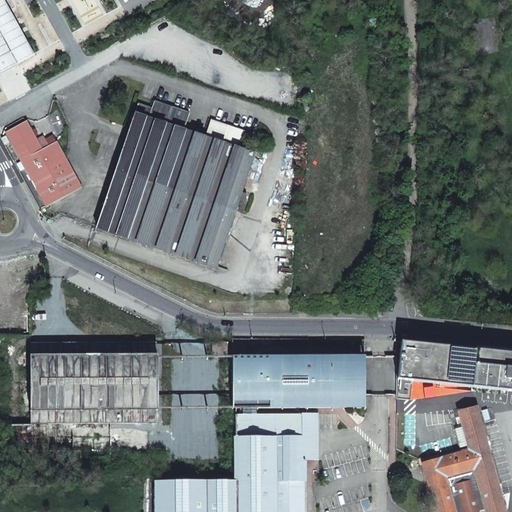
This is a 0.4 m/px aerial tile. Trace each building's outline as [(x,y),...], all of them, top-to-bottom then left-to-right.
[(0,0),(0,72),(36,53),(5,0),(0,0)] [(206,139),(183,131),(188,114),(154,103),(152,110),(138,105),(97,228),(216,268),(235,211),(240,213),(246,194),(241,192),(254,154),(241,150),(246,133),(212,122),(206,139)] [(5,133),(46,207),(82,188),(57,142),(42,150),(27,121),(5,133)] [(2,139),(5,145),(10,143),(6,136),(2,139)] [(511,353),(401,342),(397,379),(396,379),(396,399),(410,400),(412,381),(511,390),(511,353)] [(10,452),(148,451),(148,423),(156,424),(156,356),(156,343),(30,343),(30,424),(10,424),(10,452)] [(332,356),(332,408),(365,408),(364,355),(332,356)] [(232,356),(232,415),(235,415),(235,481),(156,482),(155,511),(303,511),(303,460),(316,460),(316,414),(303,414),(303,408),(332,408),(332,356),(232,356)] [(458,447),(417,458),(418,465),(423,464),(435,511),(473,511),(479,511),(485,509),(486,511),(505,511),(476,407),(449,414),(458,447)]
